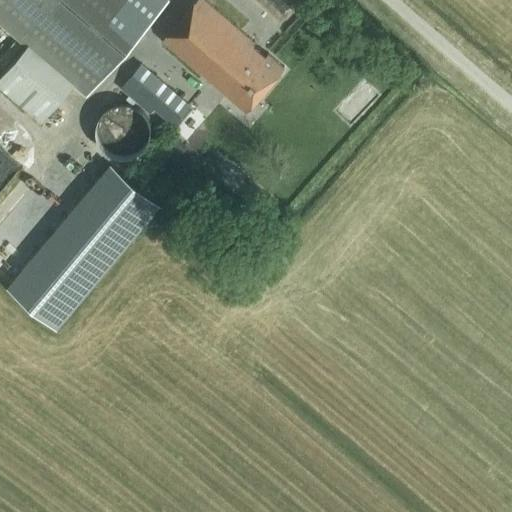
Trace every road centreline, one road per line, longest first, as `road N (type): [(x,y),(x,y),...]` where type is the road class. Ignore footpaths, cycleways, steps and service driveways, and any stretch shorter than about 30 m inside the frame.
road 1 (unknown): [(177,0),(48,153)]
road 2 (unclassified): [(511,106),(388,0)]
